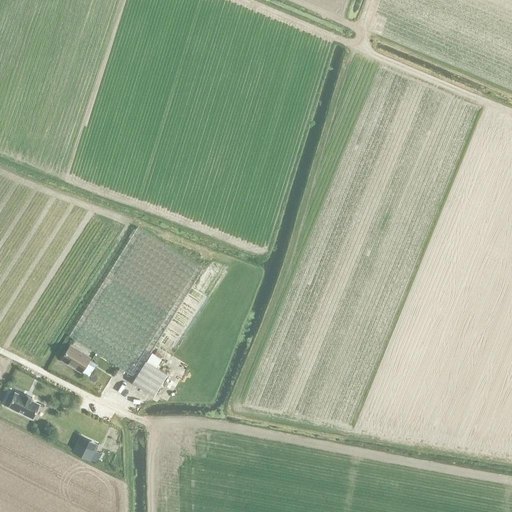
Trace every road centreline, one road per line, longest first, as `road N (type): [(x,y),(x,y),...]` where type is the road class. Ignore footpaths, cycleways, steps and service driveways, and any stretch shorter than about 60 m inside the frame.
road 1 (track): [(511,480),(131,416)]
road 2 (track): [(511,115),(234,0)]
